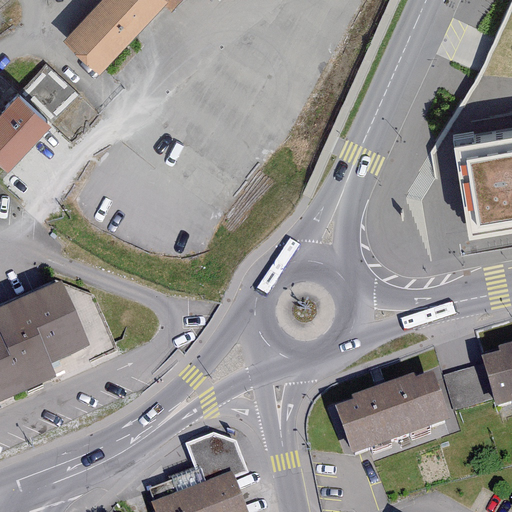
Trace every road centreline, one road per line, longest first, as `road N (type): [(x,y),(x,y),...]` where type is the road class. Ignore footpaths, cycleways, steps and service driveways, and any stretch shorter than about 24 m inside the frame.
road 1 (secondary): [(256,339),(141,433),(19,487)]
road 2 (secondary): [(425,0),(318,259)]
road 3 (secondary): [(511,287),(408,311),(356,311)]
road 4 (residential): [(298,511),(279,407),(282,361)]
road 5 (secondary): [(318,259),(281,260),(253,285),(248,322),(256,339)]
